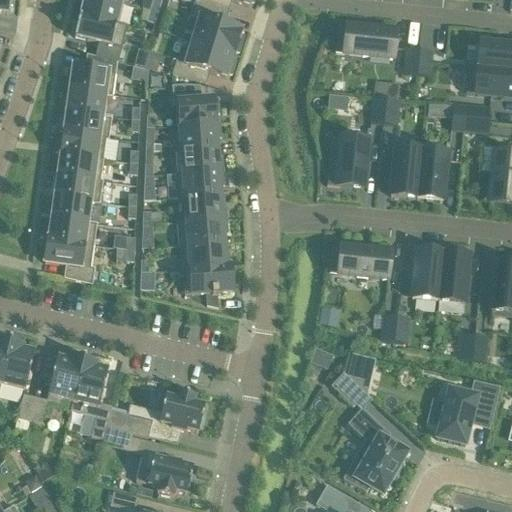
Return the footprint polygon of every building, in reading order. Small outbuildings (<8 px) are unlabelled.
[(0,0),(0,15),(9,16),(11,0),(0,0)] [(129,8),(129,7),(98,0),(83,0),(80,17),(126,29),(126,28),(117,26),(122,6),(129,8)] [(162,3),(153,0),(149,12),(158,15),(162,3)] [(195,0),(194,5),(218,12),(222,0),(248,8),(250,4),(254,5),(255,0),(195,0)] [(215,24),(218,12),(194,5),(190,18),(199,21),(192,43),(234,56),(235,54),(238,55),(243,39),(240,38),(241,34),(240,34),(241,32),(215,24)] [(154,26),(158,15),(149,12),(146,24),(154,26)] [(121,51),(126,29),(80,17),(78,26),(77,26),(74,39),(121,51)] [(338,29),(335,55),(344,56),(392,61),(394,34),(347,30),(338,29)] [(234,57),(234,56),(192,43),(185,67),(176,64),(172,77),(196,84),(200,72),(226,80),(227,76),(231,77),(235,64),(232,63),(233,57),(234,57)] [(480,45),(478,72),(511,75),(511,43),(510,48),(502,47),(480,45)] [(406,52),(404,77),(416,79),(419,53),(406,52)] [(419,53),(416,79),(429,80),(432,54),(419,53)] [(115,75),(108,74),(109,63),(116,65),(116,66),(117,65),(110,63),(87,57),(85,70),(73,69),(70,92),(112,98),(115,75)] [(468,71),(466,96),(511,100),(511,75),(478,72),(468,71)] [(185,89),(173,89),(174,108),(178,108),(179,129),(220,126),(220,125),(215,125),(214,117),(219,116),(218,101),(200,102),(199,90),(185,89)] [(112,99),(112,98),(70,92),(67,113),(111,120),(111,119),(102,117),(105,98),(112,99)] [(373,101),(371,126),(383,128),(386,102),(373,101)] [(386,102),(383,128),(396,129),(398,103),(386,102)] [(132,110),(131,122),(139,123),(140,111),(132,110)] [(453,110),(451,133),(463,135),(465,123),(466,111),(453,110)] [(466,111),(465,123),(489,125),(490,114),(466,111)] [(108,141),(111,120),(67,113),(64,135),(108,141)] [(146,118),(146,130),(154,131),(154,118),(146,118)] [(139,135),(139,123),(131,122),(130,134),(139,135)] [(465,123),(463,135),(488,137),(489,125),(465,123)] [(216,141),(221,140),(220,126),(179,129),(181,153),(216,150),(216,141)] [(153,143),(154,131),(146,130),(145,142),(153,143)] [(108,142),(108,141),(64,135),(61,156),(103,162),(106,142),(108,142)] [(331,141),(326,189),(363,192),(368,145),(331,141)] [(511,149),(495,148),(489,205),(511,207),(511,149)] [(223,174),(222,159),(217,160),(216,150),(181,153),(182,176),(175,176),(175,177),(223,174)] [(396,150),(390,198),(416,201),(421,153),(396,150)] [(421,153),(416,201),(442,204),(443,198),(447,157),(421,153)] [(130,154),(129,166),(137,166),(138,154),(130,154)] [(100,183),(103,162),(61,156),(58,178),(102,184),(102,183),(100,183)] [(137,178),(137,166),(129,166),(129,178),(137,178)] [(152,167),(144,167),(144,179),(152,179),(152,167)] [(219,189),(224,188),(223,174),(175,177),(177,201),(220,198),(219,189)] [(99,205),(102,184),(58,178),(55,199),(99,205)] [(152,179),(144,179),(144,191),(154,192),(153,184),(153,179),(152,179)] [(128,197),(128,209),(136,210),(136,198),(128,197)] [(226,222),(225,207),(221,208),(220,198),(177,201),(177,202),(184,202),(186,224),(176,225),(226,222)] [(89,205),(99,206),(99,205),(55,199),(51,221),(96,227),(96,226),(87,224),(88,215),(89,205)] [(135,222),(136,210),(128,209),(127,221),(135,222)] [(151,215),(143,215),(142,227),(150,227),(151,215)] [(93,248),(96,227),(51,221),(49,241),(47,241),(47,242),(93,248)] [(223,237),(227,236),(226,222),(176,225),(178,249),(223,246),(223,237)] [(150,227),(142,227),(142,239),(153,240),(152,234),(152,227),(150,227)] [(126,241),(126,253),(134,253),(135,241),(126,241)] [(90,270),(93,248),(47,242),(44,265),(66,268),(64,281),(92,287),(94,271),(90,270)] [(230,269),(229,256),(229,255),(224,256),(223,246),(178,249),(178,250),(180,250),(181,259),(182,273),(230,269)] [(341,250),(339,277),(386,282),(389,255),(341,250)] [(134,265),(134,253),(126,253),(125,265),(134,265)] [(417,254),(412,301),(438,304),(443,256),(417,254)] [(443,256),(438,304),(464,307),(469,259),(443,256)] [(141,263),(140,275),(148,275),(149,263),(141,263)] [(511,267),(496,266),(490,318),(511,320),(511,267)] [(232,295),(230,269),(182,273),(184,298),(211,296),(212,298),(217,298),(217,296),(232,295)] [(374,318),(373,331),(382,332),(383,319),(374,318)] [(382,332),(381,344),(393,345),(396,320),(383,319),(382,332)] [(396,320),(393,345),(406,347),(409,321),(396,320)] [(462,337),(459,363),(472,364),(474,339),(462,337)] [(474,339),(472,364),(485,365),(487,340),(474,339)] [(0,382),(9,344),(0,342),(0,382)] [(0,382),(0,387),(24,393),(34,354),(22,351),(23,348),(9,344),(0,382)] [(71,414),(83,362),(70,359),(69,363),(57,360),(46,403),(47,403),(60,407),(61,402),(72,405),(70,414),(71,414)] [(83,362),(71,414),(96,420),(91,440),(103,443),(106,431),(110,414),(111,410),(99,407),(108,372),(96,369),(97,366),(83,362)] [(334,385),(356,406),(365,396),(343,376),(334,385)] [(346,378),(365,396),(367,398),(370,381),(347,376),(346,378)] [(439,429),(436,441),(441,442),(440,443),(441,443),(447,444),(448,445),(448,444),(453,445),(452,446),(453,446),(459,447),(460,448),(460,447),(465,448),(470,428),(471,422),(489,426),(488,432),(489,432),(499,391),(470,384),(467,397),(448,393),(445,405),(445,406),(443,412),(443,413),(441,422),(440,423),(441,423),(439,429)] [(177,401),(166,399),(159,426),(171,429),(171,431),(185,435),(186,433),(198,435),(205,408),(193,406),(195,400),(178,396),(177,401)] [(29,425),(35,400),(23,397),(17,422),(29,425)] [(35,400),(29,425),(41,428),(47,403),(46,403),(35,400)] [(343,481),(366,495),(369,489),(382,497),(391,482),(392,483),(399,471),(398,470),(406,455),(381,441),(385,433),(362,411),(348,426),(368,446),(359,462),(355,460),(343,481)] [(110,414),(106,431),(147,441),(151,424),(110,414)] [(153,446),(128,440),(125,453),(142,458),(135,484),(158,490),(157,496),(173,500),(175,494),(186,497),(193,470),(181,467),(181,465),(166,461),(166,463),(150,459),(153,446)] [(43,490),(36,477),(24,484),(32,496),(43,490)] [(327,489),(316,508),(323,511),(359,511),(360,508),(327,489)] [(43,491),(29,499),(35,509),(49,501),(43,491)] [(134,511),(138,501),(113,495),(110,509),(123,511),(134,511)]
